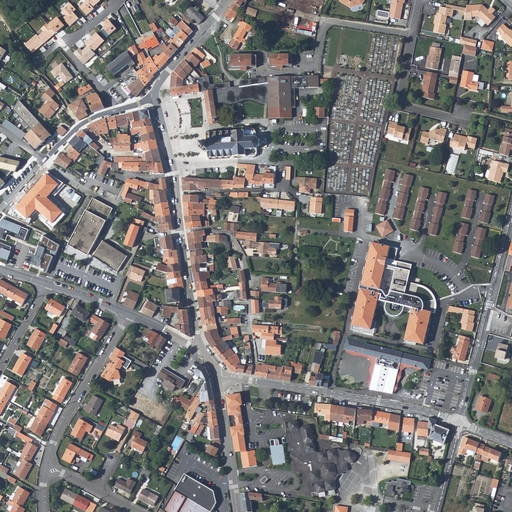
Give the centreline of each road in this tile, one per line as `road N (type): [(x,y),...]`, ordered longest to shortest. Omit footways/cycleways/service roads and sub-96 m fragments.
road 1 (tertiary): [(217,379),(392,404),(459,422)]
road 2 (residential): [(459,422),(511,214)]
road 3 (residential): [(45,467),(128,314)]
road 4 (residential): [(462,115),(451,119),(402,101),(419,0)]
road 5 (residential): [(116,110),(72,129),(0,211)]
road 6 (secondary): [(155,95),(181,232)]
road 7 (secondary): [(217,379),(236,511)]
